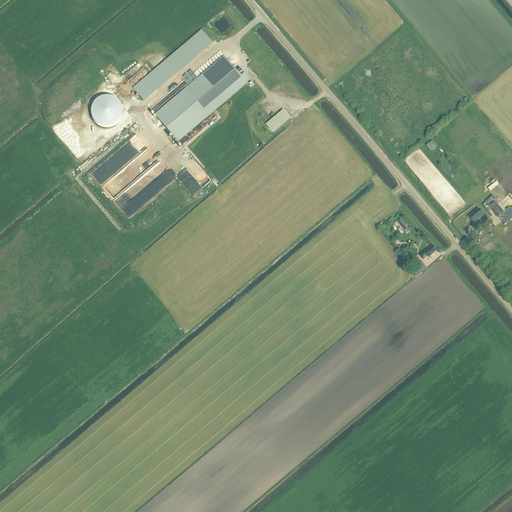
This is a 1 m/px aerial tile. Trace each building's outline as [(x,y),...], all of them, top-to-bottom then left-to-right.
[(222,36),(234,26),(224,15),(213,26),(222,36)] [(133,90),(143,101),(212,42),(202,31),(150,75),(133,90)] [(248,78),(241,70),(237,73),(224,57),(155,116),(178,142),(229,98),(246,84),(244,81),(248,78)] [(183,83),(151,107),(155,113),(176,97),(173,93),(176,91),(177,93),(181,90),(182,91),(185,89),(183,87),(185,85),(183,83)] [(306,112),(312,106),(301,94),(295,100),(306,112)] [(283,110),(265,125),(273,134),(290,119),(283,110)] [(132,129),(103,153),(108,159),(108,158),(116,167),(145,143),(132,129)] [(496,182),(488,189),(490,191),(498,184),(496,182)] [(451,198),(456,195),(450,186),(446,190),(451,198)] [(496,205),(493,201),(495,199),(493,196),(486,203),(498,217),(501,221),(511,211),(511,210),(509,208),(506,211),(499,203),(496,205)] [(483,216),(478,209),(468,217),(474,224),(483,216)] [(432,247),(425,253),(424,252),(420,256),(423,260),(427,256),(428,258),(436,251),(432,247)] [(418,266),(421,269),(425,266),(417,256),(413,259),(413,260),(410,262),(415,268),(418,266)]
